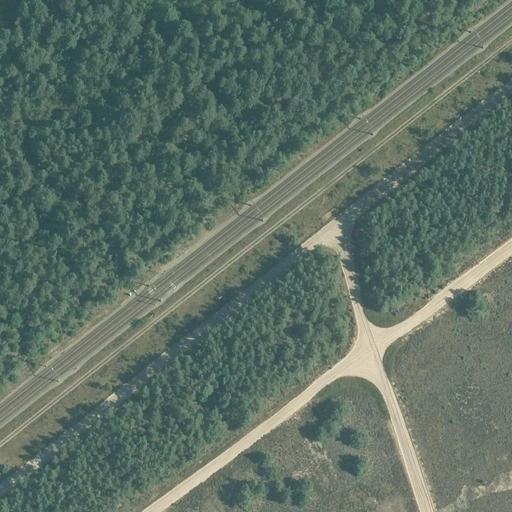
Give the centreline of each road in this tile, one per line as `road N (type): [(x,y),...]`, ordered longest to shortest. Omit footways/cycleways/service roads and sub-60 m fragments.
road 1 (track): [(0,490),(511,85)]
road 2 (track): [(0,445),(511,40)]
road 3 (track): [(511,245),(148,511)]
road 4 (unknown): [(336,224),(367,350),(427,511)]
